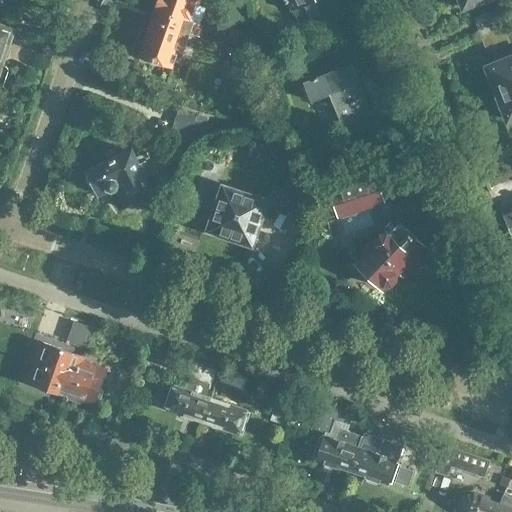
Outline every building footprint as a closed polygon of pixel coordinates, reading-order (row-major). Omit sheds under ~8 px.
[(157,0),(155,8),(200,24),(206,8),(199,5),(200,0),(157,0)] [(292,9),(302,23),(310,17),(322,13),(316,0),(284,0),(285,2),(287,2),(290,10),(292,9)] [(200,24),(155,8),(137,56),(170,68),(184,32),(189,34),(193,23),(199,25),(200,24)] [(474,18),(481,34),(503,26),(496,9),(474,18)] [(0,23),(0,67),(13,27),(0,23)] [(503,26),(481,34),(487,51),(509,42),(503,26)] [(231,28),(225,43),(241,48),(247,33),(231,28)] [(511,56),(486,66),(497,95),(511,88),(511,56)] [(329,94),(345,133),(374,122),(351,63),(303,82),(310,101),(329,94)] [(511,88),(497,95),(507,120),(511,118),(511,88)] [(165,146),(184,153),(197,113),(186,110),(185,113),(177,110),(165,146)] [(161,194),(165,189),(144,151),(138,155),(133,157),(129,150),(127,151),(88,170),(88,171),(83,177),(88,187),(89,187),(95,187),(96,187),(97,190),(98,190),(97,187),(103,184),(106,189),(111,190),(112,192),(113,197),(115,201),(118,205),(119,207),(146,193),(150,201),(156,198),(161,194)] [(276,209),(305,218),(317,182),(293,160),(276,209)] [(343,215),(373,206),(383,203),(376,176),(335,189),(343,215)] [(236,237),(250,242),(264,200),(222,186),(208,228),(222,233),(224,236),(232,239),(236,237)] [(511,205),(502,210),(511,233),(511,205)] [(373,206),(343,215),(348,232),(378,223),(373,206)] [(372,243),(368,242),(361,249),(362,252),(354,261),(355,262),(355,268),(360,274),(367,273),(383,289),(400,272),(402,274),(426,248),(393,216),(381,229),(382,233),(372,243)] [(92,327),(80,323),(77,331),(89,335),(92,327)] [(58,390),(64,392),(69,379),(73,380),(83,356),(52,345),(46,360),(34,356),(25,380),(58,392),(58,390)] [(69,379),(64,392),(96,404),(108,369),(82,361),(84,356),(83,356),(73,380),(69,379)] [(187,377),(210,385),(215,371),(192,363),(187,377)] [(220,369),(217,380),(231,384),(234,374),(220,369)] [(114,391),(129,396),(136,375),(121,370),(114,391)] [(164,407),(203,420),(211,398),(171,384),(164,407)] [(271,419),(282,423),(291,399),(279,395),(271,419)] [(211,398),(203,420),(242,434),(250,411),(211,398)] [(337,464),(354,470),(358,460),(354,458),(358,447),(357,447),(360,435),(346,430),(353,411),(321,401),(312,427),(324,431),(323,435),(321,435),(313,457),(325,461),(325,462),(336,466),(337,464)] [(358,460),(354,470),(366,474),(365,477),(379,481),(379,480),(390,483),(399,461),(394,459),(402,436),(389,432),(385,442),(389,443),(384,456),(358,447),(354,458),(358,460)] [(444,444),(435,471),(447,475),(451,466),(484,477),(490,459),(444,444)] [(422,466),(432,470),(439,450),(428,446),(422,466)] [(499,484),(506,487),(510,478),(502,475),(499,484)] [(495,511),(499,503),(482,496),(485,488),(482,487),(479,487),(477,487),(475,490),(474,492),(461,494),(455,505),(461,511),(495,511)] [(511,511),(511,507),(499,503),(495,511),(511,511)]
